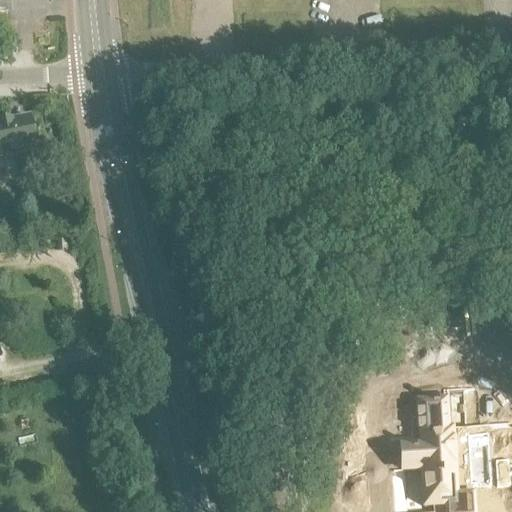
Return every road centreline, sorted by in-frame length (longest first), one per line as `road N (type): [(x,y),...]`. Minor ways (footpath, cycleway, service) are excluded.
road 1 (secondary): [(194,511),(126,227),(101,74)]
road 2 (tertiary): [(101,74),(511,63)]
